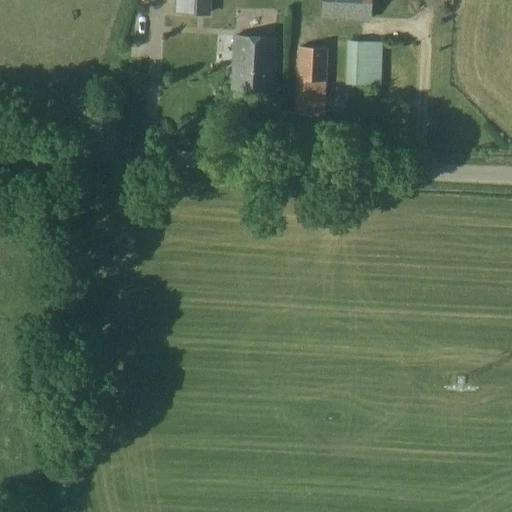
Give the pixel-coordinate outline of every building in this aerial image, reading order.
[(175,0),(175,12),(207,14),(207,0),(175,0)] [(297,18),(297,0),(235,0),(236,5),(267,6),(266,18),(297,18)] [(372,15),(372,0),(323,0),(323,14),(372,15)] [(273,90),(275,38),(234,36),(231,88),(273,90)] [(381,84),(382,45),(347,44),(345,102),(363,103),(364,83),(381,84)] [(324,116),(327,48),(298,47),(294,114),(324,116)]
